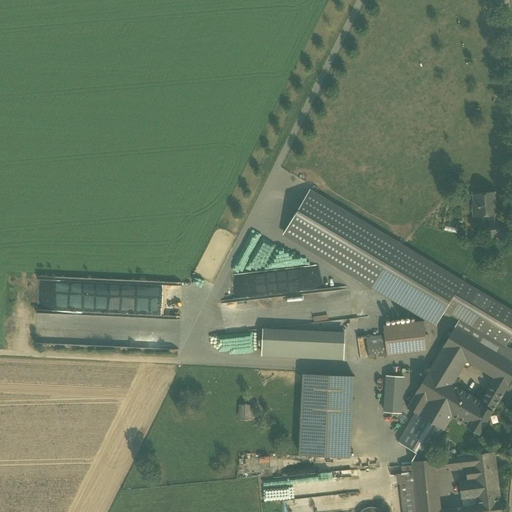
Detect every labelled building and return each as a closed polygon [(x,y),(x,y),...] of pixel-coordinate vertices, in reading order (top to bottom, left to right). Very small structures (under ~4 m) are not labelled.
[(511,334),(511,305),(310,189),(282,235),(435,327),(444,312),(458,320),(505,347),(511,334)] [(496,192),(472,194),(473,205),(471,205),(472,218),(488,216),(489,223),(498,222),(496,192)] [(498,222),(489,223),(490,239),(507,237),(505,221),(498,222)] [(511,350),(505,347),(458,320),(453,328),(511,362),(511,350)] [(423,321),(383,326),(384,335),(386,357),(427,352),(423,321)] [(511,362),(453,328),(406,408),(414,413),(444,431),(452,417),(469,427),(468,429),(479,435),(503,393),(511,378),(511,362)] [(343,360),(345,332),(262,329),(261,356),(343,360)] [(234,354),(254,354),(254,333),(233,333),(233,338),(227,338),(227,337),(210,337),(210,349),(222,349),(222,343),(234,343),(234,354)] [(384,335),(366,337),(368,359),(386,357),(384,335)] [(355,374),(301,372),(297,457),(351,460),(355,374)] [(403,377),(385,375),(383,413),(401,414),(403,377)] [(252,405),(238,404),(237,419),(251,420),(252,405)] [(415,453),(410,462),(427,460),(444,431),(414,413),(397,443),(415,453)] [(410,462),(397,464),(402,511),(499,511),(495,468),(493,453),(427,460),(410,462)]
